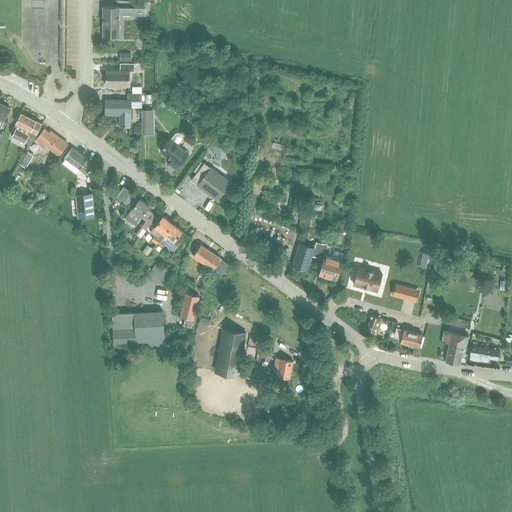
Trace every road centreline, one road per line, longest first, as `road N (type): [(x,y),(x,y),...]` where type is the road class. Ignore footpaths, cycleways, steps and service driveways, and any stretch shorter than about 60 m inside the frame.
road 1 (tertiary): [(373,355),(65,121)]
road 2 (tertiary): [(380,511),(359,387),(373,355)]
road 3 (tertiary): [(511,376),(373,355)]
road 4 (residential): [(65,121),(84,90),(85,0)]
